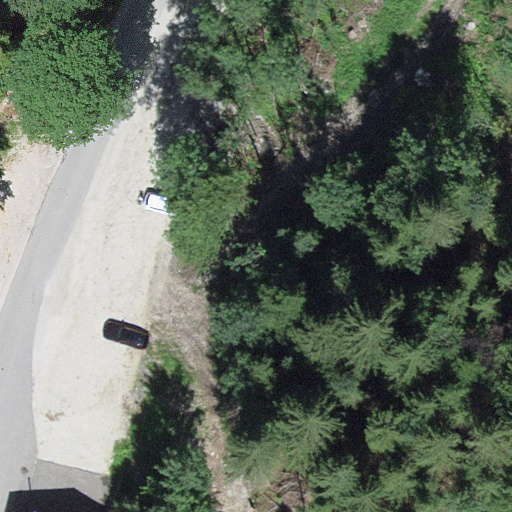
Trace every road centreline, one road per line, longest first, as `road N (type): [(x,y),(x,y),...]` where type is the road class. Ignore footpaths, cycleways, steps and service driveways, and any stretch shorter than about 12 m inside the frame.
road 1 (track): [(47,244),(242,224),(294,183),(408,45),(432,0)]
road 2 (unclassified): [(152,0),(47,244),(0,387)]
